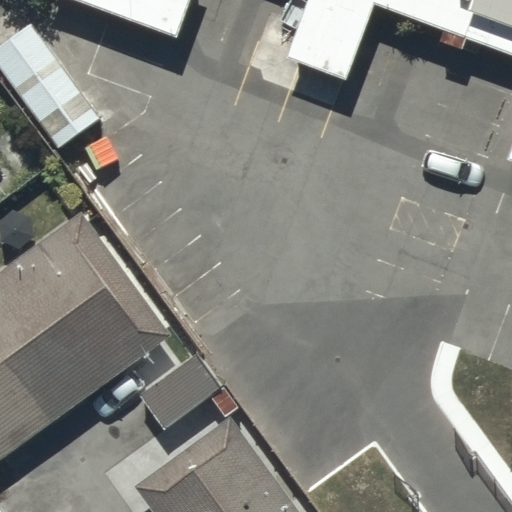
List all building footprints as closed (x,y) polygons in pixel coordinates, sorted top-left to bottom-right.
[(511,0),(88,0),(178,33),(190,0),(306,0),(287,53),(348,75),(375,1),(511,50),(511,144),(508,156),(511,157),(511,0)] [(0,43),(0,61),(59,144),(100,115),(32,21),(0,43)] [(0,457),(174,331),(83,208),(0,268),(0,457)] [(398,313),(370,390),(511,441),(511,438),(511,366),(449,344),(453,332),(398,313)] [(142,393),(167,426),(217,388),(192,356),(142,393)] [(156,511),(303,511),(232,415),(136,484),(156,511)]
